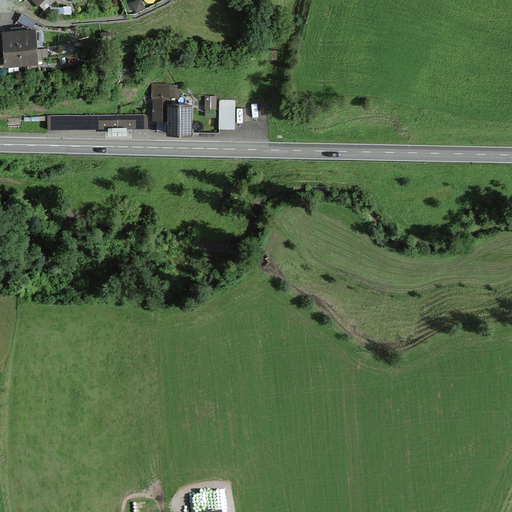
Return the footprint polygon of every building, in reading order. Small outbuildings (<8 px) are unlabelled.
[(141,0),(136,0),(131,3),(135,12),(145,7),(141,0)] [(0,47),(0,63),(38,60),(35,27),(14,29),(1,30),(2,47),(0,47)] [(176,131),(192,131),(192,101),(180,101),(180,84),(153,84),(153,117),(159,117),(159,131),(176,131)] [(217,95),(205,95),(205,109),(217,109),(217,95)] [(235,101),(219,100),(218,127),(235,128),(235,101)] [(146,126),(146,114),(49,115),(49,127),(146,126)]
